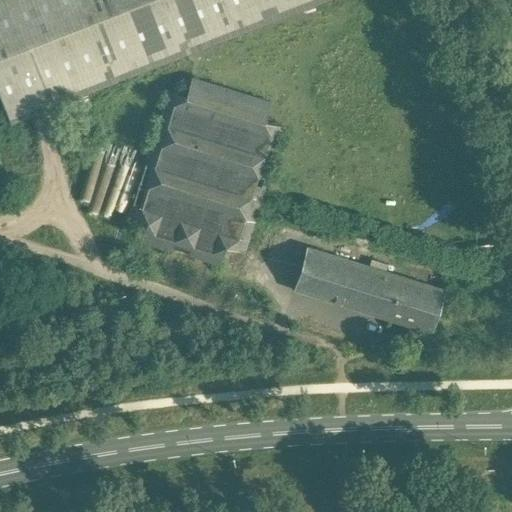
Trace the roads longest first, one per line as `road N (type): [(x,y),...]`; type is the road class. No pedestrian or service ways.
road 1 (primary): [(0,476),(124,450),(265,434),(511,428)]
road 2 (unclassified): [(313,338),(0,237)]
road 3 (unclassified): [(511,165),(447,0)]
